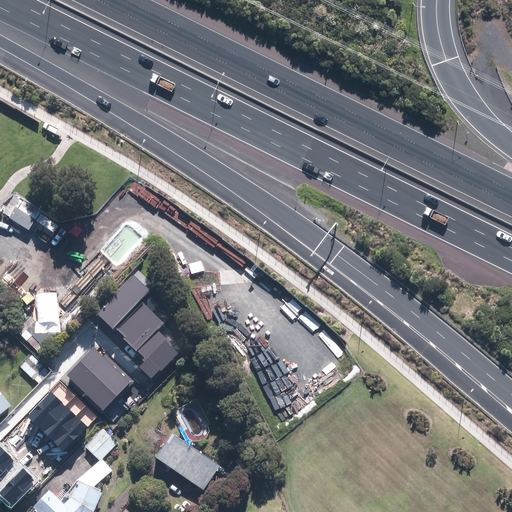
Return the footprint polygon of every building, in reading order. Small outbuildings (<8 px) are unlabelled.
[(116,328),(141,301),(150,291),(134,275),(132,278),(131,276),(96,313),(113,331),(116,328)] [(139,352),(159,331),(165,324),(141,301),(116,328),(125,336),(123,339),(139,352)] [(171,343),(159,331),(139,352),(144,357),(141,359),(144,362),(139,366),(151,377),(160,368),(162,370),(178,353),(170,345),(171,343)] [(81,361),(120,399),(129,390),(127,388),(134,382),(106,354),(104,357),(94,347),(81,361)] [(29,358),(19,367),(30,378),(40,368),(29,358)] [(113,407),(120,399),(81,361),(67,376),(104,412),(111,405),(113,407)] [(42,431),(66,406),(51,392),(27,417),(42,431)] [(0,414),(9,407),(0,397),(0,414)] [(76,417),(66,406),(42,431),(53,441),(76,417)] [(87,427),(76,417),(53,441),(64,451),(87,427)] [(101,429),(84,447),(90,453),(99,461),(116,443),(101,429)] [(169,434),(153,459),(168,469),(202,491),(218,467),(169,434)] [(0,474),(13,461),(11,458),(11,457),(0,446),(0,474)] [(101,460),(77,481),(69,498),(62,506),(47,492),(31,509),(34,511),(92,511),(100,494),(99,493),(100,491),(93,488),(111,472),(101,460)] [(0,495),(10,505),(34,480),(31,478),(32,477),(23,468),(0,491),(0,495)]
